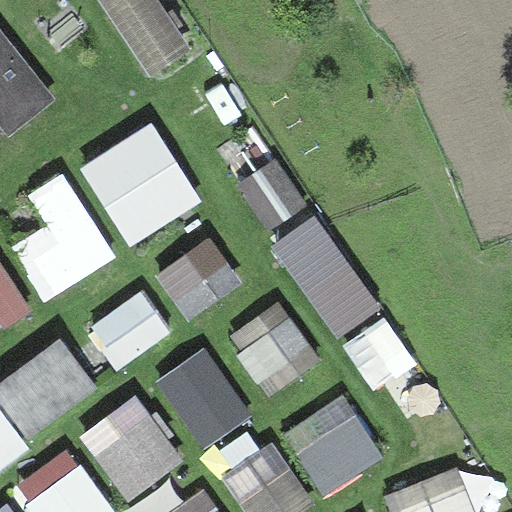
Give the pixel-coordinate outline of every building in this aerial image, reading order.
[(104,0),(154,69),(198,38),(169,0),(104,0)] [(0,119),(9,132),(59,95),(0,14),(0,119)] [(154,114),(82,162),(134,240),(206,193),(154,114)] [(278,151),(240,175),(270,222),(308,198),(278,151)] [(4,203),(37,290),(115,261),(83,174),(4,203)] [(343,332),(385,304),(319,208),(278,236),(343,332)] [(161,266),(194,312),(246,275),(213,229),(161,266)] [(0,248),(0,308),(10,323),(38,304),(0,248)] [(145,282),(90,319),(120,363),(175,325),(145,282)] [(284,294),(229,328),(268,390),(323,356),(284,294)] [(395,316),(361,335),(408,414),(441,394),(395,316)] [(0,391),(32,433),(102,379),(63,329),(0,377),(0,391)] [(206,340),(157,376),(205,441),(254,405),(206,340)] [(141,387),(84,427),(131,494),(188,453),(141,387)] [(321,489),(386,455),(351,389),(286,423),(321,489)] [(276,435),(223,470),(250,511),(295,511),(317,498),(276,435)] [(17,479),(37,511),(113,511),(118,510),(76,442),(17,479)] [(480,511),(462,461),(388,488),(396,511),(480,511)] [(163,511),(229,511),(207,481),(163,511)]
